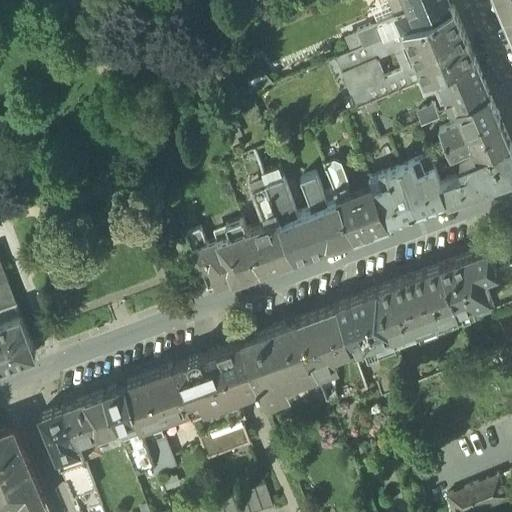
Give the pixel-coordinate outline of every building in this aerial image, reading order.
[(377,21),(397,13),(394,5),(392,0),(365,0),(369,8),(371,7),(377,21)] [(440,0),(392,0),(394,5),(405,0),(407,0),(412,10),(412,12),(419,9),(440,0)] [(398,12),(399,15),(412,10),(407,0),(405,0),(394,5),(397,13),(398,12)] [(511,0),(500,0),(505,11),(511,8),(511,0)] [(424,19),(404,27),(425,77),(438,71),(475,56),(454,6),(424,19)] [(404,27),(424,19),(419,9),(412,12),(412,10),(399,15),(404,27)] [(358,29),(364,44),(404,27),(399,15),(398,12),(397,13),(377,21),(358,29)] [(377,56),(396,49),(403,67),(385,75),(353,90),(359,104),(367,101),(420,79),(425,77),(404,27),(364,44),(351,49),(338,55),(344,69),(377,56)] [(345,35),(351,49),(364,44),(358,29),(345,35)] [(353,90),(385,75),(377,56),(344,69),(343,70),(352,90),(353,90)] [(452,107),(458,104),(490,91),(475,56),(438,71),(425,77),(420,79),(425,93),(438,88),(442,99),(448,96),(452,107)] [(275,82),(260,65),(244,72),(252,91),(275,82)] [(440,127),(446,141),(501,118),(492,97),(490,91),(458,104),(461,110),(464,118),(440,127)] [(418,109),(423,119),(440,112),(436,101),(418,109)] [(237,118),(223,124),(233,147),(247,141),(237,118)] [(474,140),(479,154),(511,142),(501,118),(446,141),(452,155),(472,147),(470,142),(474,140)] [(459,172),(446,177),(454,196),(479,187),(479,188),(490,184),(489,183),(511,174),(511,144),(511,141),(511,142),(479,154),(456,164),(459,172)] [(405,162),(401,163),(418,209),(448,198),(441,179),(438,171),(431,152),(405,162)] [(339,193),(340,195),(355,233),(389,220),(373,180),(352,188),(341,160),(335,158),(327,161),(339,193)] [(371,175),(373,180),(389,220),(418,209),(401,163),(371,175)] [(264,171),(267,180),(283,173),(280,164),(264,171)] [(303,175),(314,205),(328,200),(317,170),(303,175)] [(280,215),(281,217),(298,211),(284,173),(283,173),(267,180),(280,215)] [(448,198),(454,196),(446,177),(441,179),(448,198)] [(252,185),(265,221),(280,215),(267,180),(252,185)] [(340,195),(328,200),(314,205),(328,243),(355,233),(340,195)] [(314,205),(298,211),(281,217),(295,255),(328,243),(314,205)] [(281,217),(280,215),(265,221),(247,227),(262,267),(295,255),(281,217)] [(219,238),(247,227),(243,216),(227,223),(229,227),(216,232),(219,238)] [(188,231),(199,261),(208,258),(202,244),(208,242),(202,226),(188,231)] [(218,284),(262,268),(262,267),(247,227),(219,238),(208,242),(202,244),(208,258),(218,284)] [(443,264),(461,313),(477,307),(474,301),(490,295),(483,275),(497,269),(489,247),(443,264)] [(0,307),(17,300),(0,254),(0,307)] [(199,261),(209,287),(218,284),(208,258),(199,261)] [(443,264),(377,288),(395,338),(461,313),(443,264)] [(379,344),(395,338),(377,288),(349,298),(365,341),(376,337),(379,344)] [(353,346),(365,341),(349,298),(337,303),(352,343),(353,346)] [(497,313),(511,307),(511,299),(495,307),(497,313)] [(0,320),(22,313),(17,300),(0,307),(0,320)] [(335,349),(352,343),(337,303),(298,317),(317,367),(319,366),(320,369),(333,365),(340,362),(335,349)] [(0,320),(0,359),(2,365),(37,352),(22,313),(0,320)] [(289,388),(289,386),(287,381),(320,369),(319,366),(317,367),(298,317),(244,338),(261,385),(268,401),(285,394),(288,393),(289,391),(289,388)] [(244,338),(221,346),(239,393),(261,385),(244,338)] [(190,406),(191,411),(239,393),(221,346),(202,353),(189,358),(174,364),(190,406)] [(160,417),(190,406),(174,364),(126,381),(138,413),(142,424),(160,417)] [(328,391),(336,389),(336,374),(333,365),(320,369),(328,391)] [(119,421),(138,413),(126,381),(106,389),(119,421)] [(120,424),(119,421),(106,389),(65,404),(78,439),(94,433),(116,426),(120,424)] [(328,391),(331,399),(339,396),(336,389),(328,391)] [(245,410),(239,393),(191,411),(208,456),(251,440),(241,411),(245,410)] [(52,441),(62,465),(85,457),(78,439),(65,404),(40,413),(52,441)] [(119,421),(120,424),(123,431),(138,470),(157,463),(142,424),(138,413),(119,421)] [(177,462),(160,417),(142,424),(157,463),(159,469),(177,462)] [(0,503),(14,499),(16,502),(43,491),(15,423),(7,426),(0,428),(0,503)] [(100,448),(94,433),(78,439),(85,457),(86,456),(98,452),(100,448)] [(86,456),(85,457),(62,465),(75,494),(97,486),(86,456)] [(449,494),(456,511),(467,511),(511,496),(511,471),(511,470),(501,474),(500,473),(449,494)] [(178,473),(164,478),(168,489),(182,484),(178,473)] [(263,509),(275,505),(267,482),(255,486),(263,509)] [(251,511),(254,511),(263,509),(255,486),(244,490),(251,511)] [(238,511),(251,511),(244,490),(233,494),(238,511)] [(47,499),(43,491),(16,502),(20,511),(47,499)] [(226,511),(238,511),(233,494),(221,498),(226,511)] [(213,511),(226,511),(221,498),(210,502),(213,511)] [(20,511),(52,511),(47,499),(20,511)] [(200,511),(213,511),(210,502),(199,506),(200,511)] [(143,506),(144,511),(146,511),(151,510),(149,503),(143,506)]
